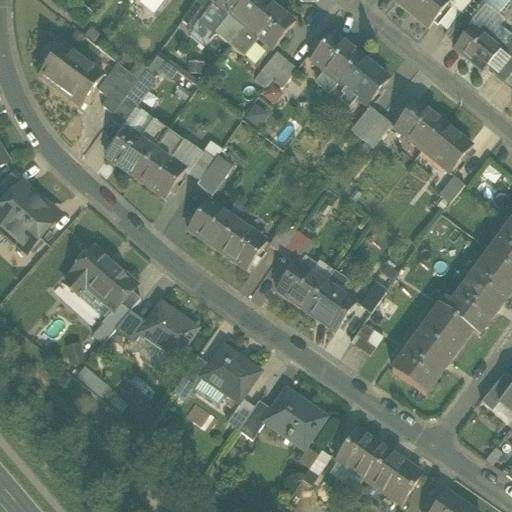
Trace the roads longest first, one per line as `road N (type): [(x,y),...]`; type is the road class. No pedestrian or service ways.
road 1 (residential): [(0,46),(32,134),(174,267),(436,446)]
road 2 (residential): [(511,131),(352,0)]
road 3 (residential): [(436,446),(511,341)]
